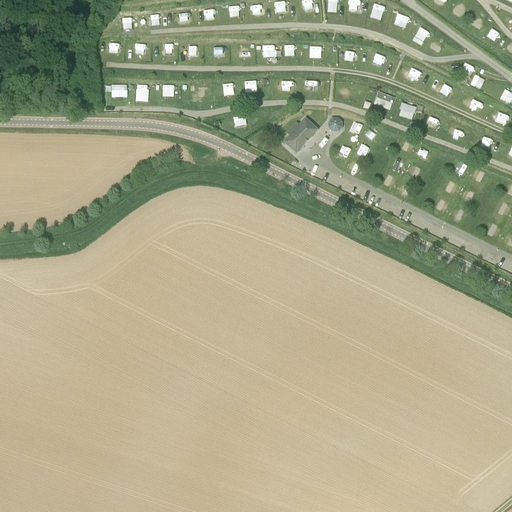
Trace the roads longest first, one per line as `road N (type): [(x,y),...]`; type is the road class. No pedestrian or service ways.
road 1 (tertiary): [(0,121),(184,131),(511,290)]
road 2 (track): [(189,167),(73,233),(0,244)]
